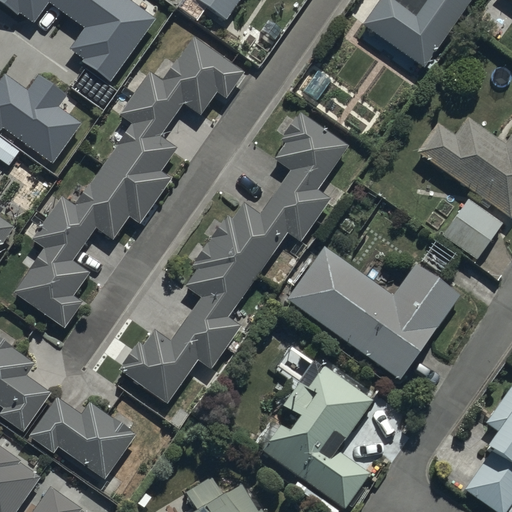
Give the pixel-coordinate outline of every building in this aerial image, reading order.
[(158,19),(131,0),(0,0),(0,1),(33,25),(49,2),(84,28),(67,51),(111,83),(158,19)] [(242,0),(189,0),(224,25),(242,0)] [(390,60),(412,76),(416,70),(420,73),(472,0),(391,0),(390,2),(387,0),(381,0),(360,30),(364,33),(361,39),(381,53),(383,51),(392,58),(390,60)] [(71,209),(59,201),(29,242),(44,253),(12,298),(63,334),(81,308),(71,301),(88,278),(70,265),(93,233),(110,245),(127,221),(138,229),(169,185),(158,178),(174,155),(157,143),(181,109),(197,120),(214,96),(224,104),(242,79),(190,42),(175,64),(167,58),(154,76),(162,81),(159,85),(142,72),(114,112),(120,116),(117,120),(128,129),(71,209)] [(27,89),(5,73),(0,80),(0,130),(3,127),(53,163),(82,123),(58,106),(67,94),(38,74),(27,89)] [(136,347),(117,374),(166,409),(196,366),(209,375),(240,332),(225,322),(284,238),(303,251),(333,208),(315,195),(346,151),(298,117),(278,145),(283,149),(272,164),(287,174),(256,218),(241,208),(230,225),(224,221),(189,270),(196,275),(184,292),(199,302),(169,346),(151,334),(140,350),(136,347)] [(414,161),(509,225),(511,220),(511,140),(505,151),(464,124),(452,141),(436,129),(414,161)] [(0,166),(6,170),(18,153),(0,140),(0,166)] [(465,203),(439,238),(479,267),(505,231),(465,203)] [(0,246),(10,232),(0,225),(0,215),(1,214),(0,213),(0,246)] [(322,252),(284,308),(397,386),(456,301),(412,270),(391,300),(322,252)] [(33,370),(0,348),(0,412),(3,414),(0,418),(0,424),(22,439),(49,398),(24,382),(33,370)] [(276,432),(260,454),(337,511),(343,511),(367,480),(336,457),(372,410),(313,367),(281,411),(297,423),(285,439),(276,432)] [(511,393),(508,391),(482,429),(495,438),(482,458),(486,461),(463,495),(486,511),(507,511),(511,505),(511,393)] [(79,419),(54,402),(26,441),(53,460),(59,452),(104,484),(134,441),(87,407),(79,419)] [(14,511),(41,474),(0,446),(0,511),(14,511)] [(260,511),(244,485),(220,500),(208,480),(156,511),(260,511)] [(86,511),(51,487),(33,511),(86,511)]
